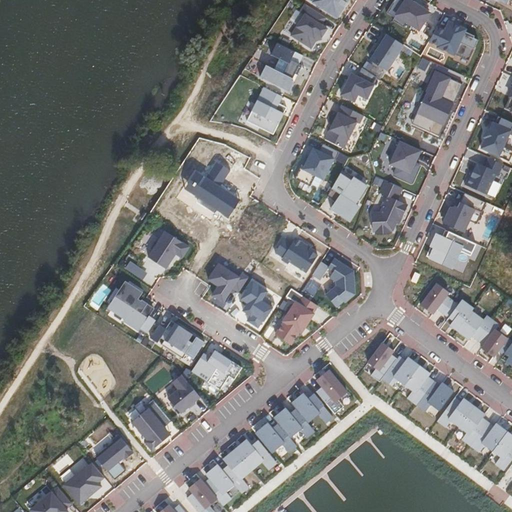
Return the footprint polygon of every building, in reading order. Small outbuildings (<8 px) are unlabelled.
[(318,0),(339,14),(348,0),(318,0)] [(419,31),(428,15),(404,2),(402,6),(394,2),(386,16),(392,20),(391,22),(402,28),(405,23),(419,31)] [(328,19),(305,4),(301,11),(304,13),(290,34),(310,47),(319,35),(323,38),(329,30),(324,26),(328,19)] [(432,22),(426,18),(419,31),(416,30),(414,33),(423,38),(432,22)] [(437,27),(427,45),(437,50),(436,51),(452,59),(453,57),(468,64),(477,44),(472,42),(473,40),(462,35),(465,29),(449,22),(445,30),(437,27)] [(404,45),(384,32),(378,41),(380,43),(369,59),(387,71),(404,45)] [(260,77),(289,91),(294,82),(292,81),(300,64),(299,64),(303,55),(277,43),(271,55),(280,59),(289,63),(284,74),(275,69),(266,65),(260,77)] [(289,63),(280,59),(275,69),(284,74),(289,63)] [(377,77),(362,67),(358,77),(352,74),(341,95),(354,101),(358,94),(367,98),(377,77)] [(412,125),(439,137),(463,84),(436,72),(412,125)] [(258,120),(276,129),(285,111),(280,109),(284,102),(266,93),(262,100),(267,102),(258,120)] [(333,115),(320,142),(323,144),(338,151),(351,124),(355,127),(359,120),(341,111),(337,118),(333,115)] [(511,125),(511,122),(501,117),(498,124),(491,121),(480,145),(505,156),(509,147),(500,143),(506,130),(510,131),(511,125)] [(400,170),(418,179),(424,166),(420,164),(425,152),(405,143),(396,160),(403,164),(400,170)] [(314,149),(304,169),(316,175),(324,179),(334,159),(336,160),(340,152),(338,151),(323,144),(319,152),(314,149)] [(502,164),(479,153),(476,160),(471,158),(461,180),(482,189),(491,168),(498,172),(502,164)] [(197,170),(185,189),(199,198),(217,210),(228,218),(241,199),(221,186),(231,170),(217,161),(206,177),(197,170)] [(354,166),(332,206),(351,217),(364,195),(361,194),(371,176),(354,166)] [(310,186),(316,175),(304,169),(300,167),(295,179),(310,186)] [(381,213),(373,216),(379,233),(394,228),(396,223),(398,224),(407,205),(397,200),(402,188),(385,181),(380,193),(388,196),(381,213)] [(454,196),(443,220),(463,229),(474,206),(481,209),(484,202),(462,191),(458,198),(454,196)] [(217,210),(199,198),(198,200),(216,212),(217,210)] [(150,248),(146,255),(163,267),(173,251),(179,256),(187,245),(163,229),(156,240),(150,248)] [(478,244),(447,230),(441,242),(435,239),(427,259),(452,271),(460,253),(471,258),(478,244)] [(150,248),(156,240),(153,238),(148,246),(150,248)] [(322,251),(303,239),(300,243),(294,239),(280,260),(286,264),(288,262),(307,274),(322,251)] [(328,264),(322,260),(313,274),(330,286),(324,296),(336,304),(343,294),(345,296),(352,285),(347,271),(331,260),(328,264)] [(219,264),(208,279),(219,286),(213,295),(223,302),(233,288),(240,292),(245,284),(249,278),(242,273),(240,277),(219,264)] [(437,308),(443,313),(462,287),(454,281),(450,287),(441,280),(423,304),(434,312),(437,308)] [(114,299),(117,300),(119,296),(134,306),(140,297),(142,293),(125,282),(114,299)] [(272,301),(245,284),(240,292),(231,306),(239,311),(236,316),(241,319),(239,322),(253,331),(272,301)] [(446,322),(458,330),(476,306),(467,300),(472,294),(462,287),(443,313),(449,318),(446,322)] [(320,307),(291,288),(287,295),(293,299),(282,316),(286,319),(279,330),(298,340),(305,330),(309,333),(320,316),(316,313),(320,307)] [(117,300),(110,311),(139,331),(140,331),(146,335),(156,320),(149,316),(155,307),(140,297),(134,306),(119,296),(117,300)] [(472,335),(479,340),(498,313),(489,306),(484,312),(476,306),(458,330),(469,339),(472,335)] [(482,348),(494,357),(497,353),(511,333),(502,326),(506,320),(498,313),(479,340),(485,344),(482,348)] [(151,338),(183,359),(186,354),(193,358),(203,342),(195,337),(189,345),(185,343),(191,334),(171,322),(166,330),(159,325),(151,338)] [(500,361),(511,370),(511,369),(511,332),(497,353),(503,357),(500,361)] [(373,391),(376,387),(397,359),(389,354),(392,350),(383,343),(361,372),(370,379),(365,385),(373,391)] [(202,355),(192,371),(198,375),(194,381),(219,397),(238,369),(213,353),(209,359),(202,355)] [(400,355),(376,387),(386,394),(390,388),(398,393),(420,364),(412,358),(409,362),(400,355)] [(403,406),(411,412),(434,381),(426,375),(429,371),(420,364),(398,393),(407,400),(403,406)] [(325,383),(316,391),(337,415),(345,408),(342,404),(356,393),(335,368),(321,379),(325,383)] [(200,397),(182,374),(173,382),(179,389),(168,398),(181,413),(200,397)] [(436,422),(455,397),(458,393),(449,386),(446,390),(434,381),(411,412),(423,421),(428,415),(436,422)] [(292,404),(295,407),(311,427),(319,421),(323,426),(333,419),(312,394),(301,403),(298,399),(292,404)] [(463,403),(455,397),(432,428),(440,434),(445,428),(453,434),(475,405),(466,399),(463,403)] [(484,412),(475,405),(453,434),(462,441),(457,447),(465,453),(489,422),(481,416),(484,412)] [(274,418),(277,422),(295,443),(303,436),(307,440),(316,432),(311,427),(295,407),(284,417),(281,413),(274,418)] [(140,437),(147,446),(159,436),(156,432),(163,426),(150,409),(142,416),(144,419),(135,427),(142,435),(140,437)] [(264,427),(257,433),(276,456),(285,449),(290,454),(298,447),(295,443),(277,422),(267,431),(264,427)] [(489,422),(465,453),(475,460),(479,454),(487,459),(508,430),(501,425),(498,429),(489,422)] [(511,432),(508,430),(487,459),(498,467),(493,473),(501,479),(511,465),(511,432)] [(97,459),(109,474),(127,459),(129,461),(135,456),(117,435),(111,440),(114,444),(97,459)] [(236,450),(254,471),(263,464),(269,471),(277,465),(256,440),(248,447),(245,443),(236,450)] [(221,469),(236,486),(242,494),(250,488),(243,480),(254,471),(236,450),(226,459),(229,462),(221,469)] [(109,474),(111,476),(129,461),(127,459),(109,474)] [(204,483),(219,500),(225,508),(232,502),(226,495),(236,486),(221,469),(218,465),(208,473),(212,477),(204,483)] [(86,467),(66,484),(81,501),(91,493),(89,491),(99,483),(105,478),(96,466),(90,471),(86,467)] [(187,497),(199,511),(212,511),(209,508),(219,500),(204,483),(201,479),(192,487),(195,491),(187,497)] [(99,483),(89,491),(91,493),(101,485),(99,483)] [(59,487),(30,510),(32,511),(68,511),(69,511),(66,509),(72,504),(59,487)]
